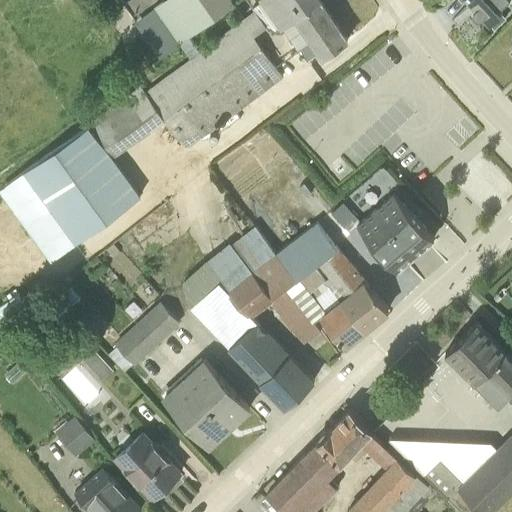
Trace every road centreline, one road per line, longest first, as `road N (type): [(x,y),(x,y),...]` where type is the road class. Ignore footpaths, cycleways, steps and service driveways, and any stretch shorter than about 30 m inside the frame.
road 1 (residential): [(511,213),(188,511)]
road 2 (residential): [(511,118),(415,0)]
